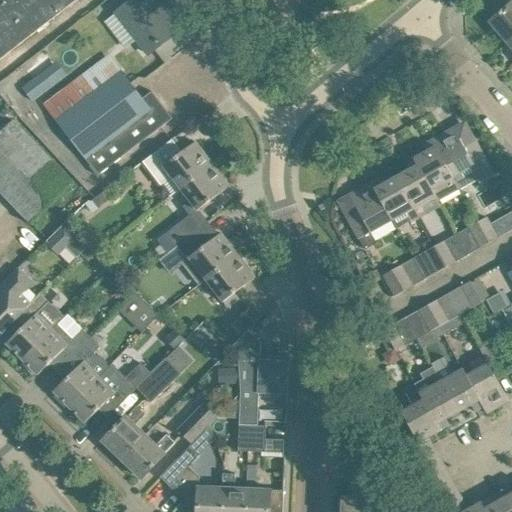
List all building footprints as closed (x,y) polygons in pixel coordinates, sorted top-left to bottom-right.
[(0,0),(0,60),(77,0),(0,0)] [(126,49),(137,40),(148,54),(174,34),(158,13),(163,10),(155,0),(132,0),(116,13),(105,22),(126,49)] [(507,42),(511,37),(511,4),(511,3),(490,21),(507,42)] [(69,137),(89,163),(99,175),(173,118),(152,91),(142,98),(113,60),(48,110),(69,137)] [(166,64),(150,75),(169,102),(185,90),(166,64)] [(22,88),(32,101),(56,84),(46,70),(22,88)] [(0,191),(30,223),(72,183),(12,121),(0,132),(0,191)] [(448,131),(431,140),(459,190),(478,179),(480,183),(495,175),(494,174),(475,139),(463,145),(457,133),(451,136),(448,131)] [(195,142),(182,152),(177,156),(174,153),(180,149),(173,140),(172,139),(157,151),(143,162),(161,185),(172,176),(181,188),(209,166),(208,164),(210,161),(203,152),(200,153),(194,145),(196,143),(195,142)] [(427,152),(414,158),(439,201),(459,190),(431,140),(429,142),(433,148),(427,152)] [(397,177),(420,219),(442,207),(439,201),(414,158),(411,160),(415,167),(397,177)] [(189,215),(157,240),(161,244),(168,253),(177,246),(204,225),(194,213),(229,186),(228,185),(226,187),(220,179),(221,176),(215,167),(211,168),(209,166),(181,188),(190,201),(183,206),(189,215)] [(374,181),(372,182),(393,220),(397,229),(411,221),(412,223),(420,219),(397,177),(383,185),(378,188),(374,181)] [(359,212),(348,219),(359,239),(393,220),(372,182),(369,184),(373,190),(369,193),(365,186),(349,195),(359,212)] [(106,191),(90,202),(96,210),(112,199),(106,191)] [(489,243),(498,238),(486,217),(477,223),(489,243)] [(65,223),(47,241),(48,243),(57,253),(65,246),(76,258),(81,254),(88,247),(65,223)] [(481,248),(489,243),(477,223),(469,227),(481,248)] [(204,225),(177,246),(187,258),(183,261),(200,284),(207,280),(236,257),(234,255),(235,252),(229,244),(225,244),(219,236),(222,234),(221,233),(214,238),(204,225)] [(444,241),(435,246),(446,267),(455,262),(457,261),(445,241),(444,241)] [(426,278),(446,267),(435,246),(414,258),(426,278)] [(88,247),(81,254),(85,259),(90,259),(95,255),(88,247)] [(236,257),(207,280),(228,307),(239,298),(235,293),(255,277),(254,276),(251,278),(245,270),(247,267),(240,259),(237,259),(236,257)] [(395,296),(426,278),(414,258),(383,275),(395,296)] [(31,304),(30,303),(21,295),(31,286),(31,280),(18,268),(0,285),(0,298),(2,301),(0,302),(0,332),(1,333),(16,319),(31,304)] [(112,273),(105,280),(109,284),(114,284),(118,280),(112,273)] [(471,283),(482,302),(491,297),(480,278),(471,283)] [(482,302),(471,283),(470,281),(462,286),(473,307),(482,302)] [(22,359),(64,318),(40,293),(30,303),(31,304),(16,319),(24,326),(7,343),(22,359)] [(461,314),(450,293),(428,305),(440,326),(444,334),(466,322),(461,314)] [(136,294),(119,310),(141,332),(158,315),(136,294)] [(242,336),(248,330),(261,316),(250,305),(230,325),(242,336)] [(421,309),(406,317),(418,338),(440,326),(428,305),(421,309)] [(63,366),(91,338),(68,314),(64,318),(22,359),(38,375),(55,358),(63,366)] [(389,339),(394,348),(396,351),(418,338),(406,317),(384,330),(377,333),(382,342),(389,339)] [(175,330),(169,336),(173,340),(170,344),(175,349),(184,340),(175,330)] [(242,336),(229,350),(238,361),(239,370),(240,382),(240,392),(239,425),(258,426),(258,425),(259,388),(286,389),(286,390),(287,390),(288,365),(287,365),(282,365),(282,356),(266,356),(265,365),(260,364),(261,342),(248,330),(242,336)] [(99,378),(109,368),(108,367),(108,362),(103,357),(98,357),(94,353),(100,346),(91,338),(63,366),(71,374),(54,391),(70,407),(99,378)] [(497,339),(479,349),(487,362),(504,352),(497,339)] [(215,360),(224,350),(214,340),(205,349),(215,360)] [(151,373),(136,387),(137,388),(151,403),(182,374),(181,373),(194,361),(179,346),(166,358),(151,373)] [(463,371),(455,375),(445,356),(432,364),(458,412),(479,400),(463,371)] [(99,378),(70,407),(85,423),(102,406),(109,414),(106,417),(107,418),(129,397),(137,388),(136,387),(151,373),(141,362),(126,377),(112,364),(109,368),(99,378)] [(423,400),(440,431),(449,426),(446,419),(458,412),(432,364),(433,367),(421,374),(424,379),(414,384),(420,395),(423,400)] [(509,401),(495,376),(488,364),(468,375),(465,370),(463,371),(479,400),(487,414),(509,401)] [(237,368),(225,368),(226,384),(238,383),(237,368)] [(428,438),(440,431),(423,400),(393,417),(400,429),(402,428),(416,454),(432,445),(428,438)] [(193,443),(218,417),(203,403),(178,429),(193,443)] [(122,459),(145,435),(135,426),(147,414),(137,405),(127,416),(126,416),(103,440),(122,459)] [(266,426),(258,425),(258,426),(239,425),(239,438),(266,439),(266,426)] [(175,442),(167,434),(156,445),(145,435),(122,459),(142,478),(164,454),(175,442)] [(265,452),(266,439),(239,438),(238,451),(265,452)] [(179,457),(160,477),(160,478),(166,473),(173,480),(168,485),(185,501),(184,511),(221,511),(223,487),(198,486),(199,478),(199,476),(189,466),(199,455),(189,446),(179,457)] [(421,473),(442,462),(435,450),(414,462),(421,473)] [(427,485),(448,473),(442,462),(421,473),(427,485)] [(249,465),(248,480),(256,480),(257,465),(249,465)] [(245,511),(247,488),(236,488),(236,474),(224,473),(223,487),(221,511),(245,511)] [(434,497),(455,485),(448,473),(427,485),(434,497)] [(440,509),(461,497),(455,485),(434,497),(440,509)] [(282,511),(284,490),(283,490),(271,490),(271,489),(247,488),(245,511),(282,511)] [(394,499),(394,498),(340,495),(340,496),(343,497),(341,511),(390,511),(391,499),(394,499)] [(440,509),(442,511),(462,511),(468,509),(461,497),(440,509)] [(511,511),(511,509),(505,497),(485,508),(481,502),(486,511),(511,511)] [(404,511),(413,511),(413,498),(405,498),(404,511)] [(486,511),(481,502),(468,509),(462,511),(486,511)]
